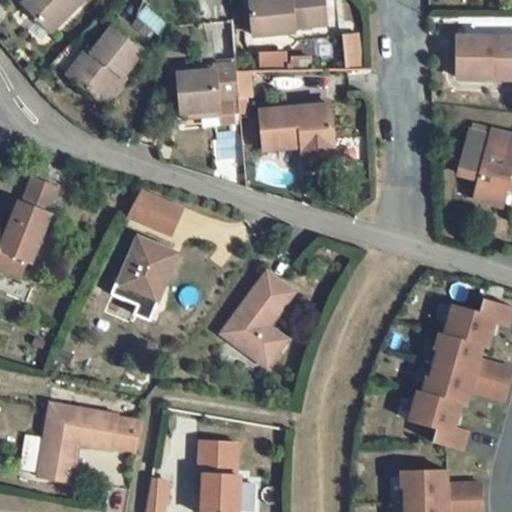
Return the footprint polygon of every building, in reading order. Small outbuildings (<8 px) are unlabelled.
[(26,0),(22,4),(52,34),(85,0),(26,0)] [(257,0),(251,1),(254,37),(296,33),(295,29),(329,25),(326,0),(257,0)] [(145,51),(114,27),(94,53),(90,50),(67,77),(99,102),(119,76),(123,79),(145,51)] [(342,35),(346,67),(363,65),(358,32),(342,35)] [(511,74),(511,37),(458,38),(458,79),(492,79),(492,74),(511,74)] [(216,73),(177,76),(181,114),(219,111),(218,102),(239,100),(237,73),(236,66),(236,65),(216,68),(216,73)] [(249,73),(237,73),(239,100),(251,99),(249,73)] [(123,79),(119,76),(99,102),(105,106),(125,80),(123,79)] [(239,100),(218,102),(219,111),(220,120),(220,126),(241,125),(239,100)] [(331,107),(260,113),(264,153),(302,150),(334,147),(331,107)] [(219,111),(181,114),(182,122),(220,120),(219,111)] [(511,135),(493,131),(491,137),(471,132),(460,173),(481,178),(475,199),(502,207),(508,184),(511,184),(511,135)] [(334,147),(302,150),(304,171),(336,169),(334,147)] [(23,204),(19,202),(7,233),(0,230),(0,272),(21,281),(28,263),(32,265),(53,215),(49,214),(59,188),(33,178),(23,204)] [(159,194),(143,186),(131,210),(147,218),(159,194)] [(185,207),(159,194),(147,218),(173,231),(185,207)] [(179,255),(140,239),(119,287),(155,303),(162,286),(165,287),(179,255)] [(295,293),(267,274),(222,335),(268,367),(288,340),(269,327),(295,293)] [(165,287),(162,286),(155,303),(119,287),(116,287),(113,296),(156,314),(161,314),(165,312),(166,309),(166,307),(169,289),(165,287)] [(508,329),(511,313),(511,307),(485,300),(481,314),(454,306),(446,336),(441,335),(437,351),(439,352),(432,379),(429,378),(425,394),(420,393),(412,423),(439,431),(435,444),(464,452),(469,432),(456,428),(463,405),(467,407),(473,387),(479,388),(477,395),(506,403),(511,380),(511,370),(486,363),(484,370),(478,368),(484,348),(488,349),(495,325),(508,329)] [(117,418),(50,407),(36,479),(70,485),(78,446),(110,452),(111,450),(135,455),(141,425),(116,420),(117,418)] [(238,445),(201,442),(198,475),(203,475),(202,493),(200,511),(236,511),(239,477),(235,478),(238,445)] [(448,493),(447,471),(403,473),(403,490),(406,490),(406,511),(453,511),(455,511),(484,511),(484,485),(454,486),(454,493),(448,493)] [(167,486),(149,483),(144,505),(162,509),(167,486)]
